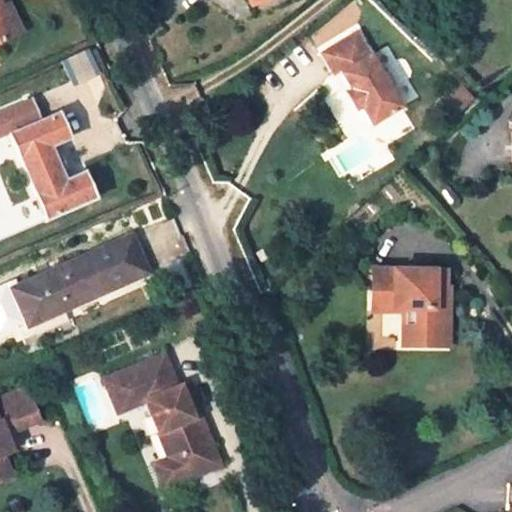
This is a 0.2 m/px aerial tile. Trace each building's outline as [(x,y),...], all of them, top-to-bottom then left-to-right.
[(21,31),(5,0),(0,0),(0,9),(12,35),(21,31)] [(0,40),(12,35),(0,9),(0,40)] [(330,77),(337,74),(346,91),(356,108),(367,127),(398,108),(388,90),(390,83),(382,71),(375,72),(353,33),(317,54),(330,77)] [(71,82),(97,76),(91,49),(64,56),(71,82)] [(356,108),(346,91),(340,94),(350,111),(356,108)] [(64,141),(53,115),(42,120),(31,99),(0,112),(0,138),(10,134),(47,219),(89,201),(79,174),(63,181),(50,148),(64,141)] [(59,113),(53,115),(64,141),(70,139),(59,113)] [(84,171),(79,174),(89,201),(95,199),(84,171)] [(137,253),(130,235),(11,288),(27,324),(65,308),(64,303),(100,287),(102,291),(141,274),(134,255),(137,253)] [(170,242),(175,254),(186,249),(181,237),(170,242)] [(145,272),(137,253),(134,255),(141,274),(145,272)] [(443,345),(443,286),(443,271),(371,270),(370,303),(391,304),(392,307),(402,307),(411,307),(410,322),(402,322),(402,344),(443,345)] [(65,308),(102,291),(100,287),(64,303),(65,308)] [(410,322),(411,307),(402,307),(402,322),(410,322)] [(168,458),(153,464),(163,488),(188,478),(186,471),(216,459),(203,426),(197,428),(192,415),(197,413),(185,383),(175,386),(162,353),(103,378),(117,412),(144,401),(168,458)] [(0,481),(11,478),(1,455),(0,452),(0,442),(6,440),(13,437),(10,432),(38,420),(25,388),(0,398),(0,481)] [(203,426),(197,413),(192,415),(197,428),(203,426)] [(0,452),(1,455),(10,451),(6,440),(0,442),(0,452)] [(219,465),(216,459),(186,471),(188,478),(219,465)]
